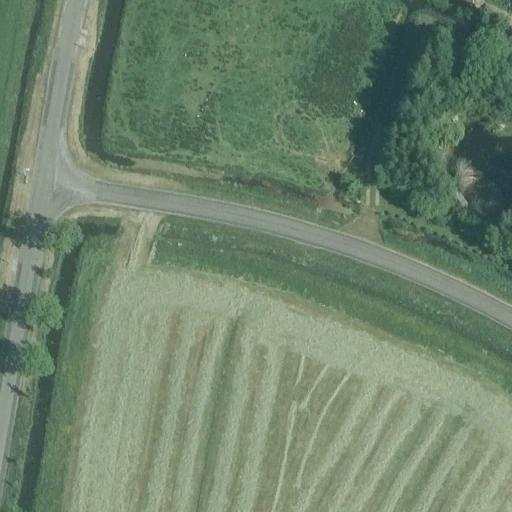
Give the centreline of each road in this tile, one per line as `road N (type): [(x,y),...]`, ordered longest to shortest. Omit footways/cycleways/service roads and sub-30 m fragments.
road 1 (unclassified): [(511,320),(320,237),(42,180)]
road 2 (tertiary): [(0,398),(42,180)]
road 3 (tertiary): [(42,180),(75,0)]
